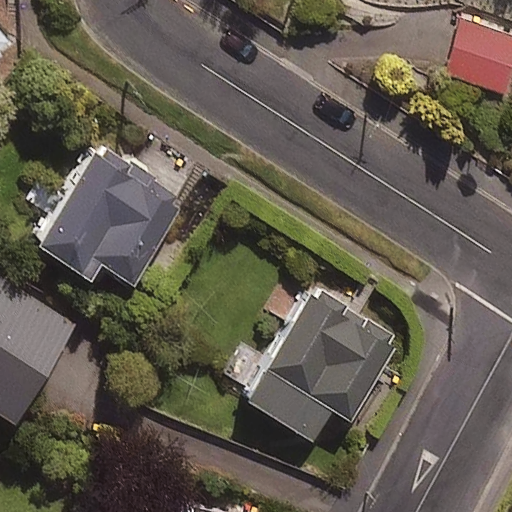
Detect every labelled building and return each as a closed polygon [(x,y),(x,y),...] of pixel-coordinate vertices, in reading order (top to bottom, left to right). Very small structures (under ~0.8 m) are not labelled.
[(511,54),(511,40),(460,24),(444,75),(501,92),(511,54)] [(177,206),(95,146),(24,243),(75,280),(87,264),(118,287),(177,206)] [(9,283),(12,278),(0,269),(0,420),(3,423),(69,322),(9,283)] [(240,349),(222,376),(239,386),(233,396),(302,440),(322,408),(341,421),(391,342),(308,290),(262,363),(240,349)] [(203,511),(125,490),(118,511),(203,511)]
